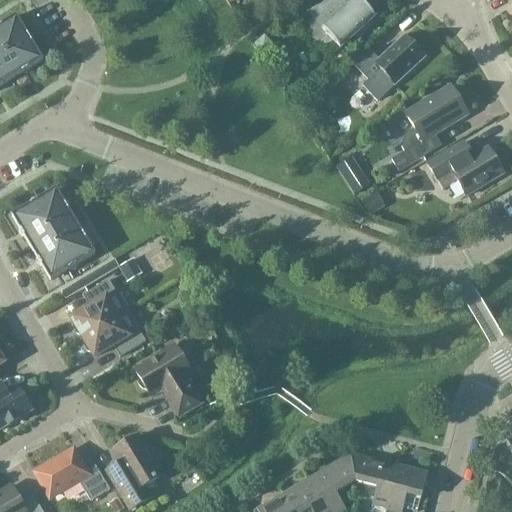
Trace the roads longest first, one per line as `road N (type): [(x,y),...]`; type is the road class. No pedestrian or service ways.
road 1 (residential): [(511,232),(449,268),(425,268),(52,126)]
road 2 (residential): [(78,413),(0,278)]
road 3 (residential): [(52,126),(85,92),(93,71),(93,53),(62,0)]
